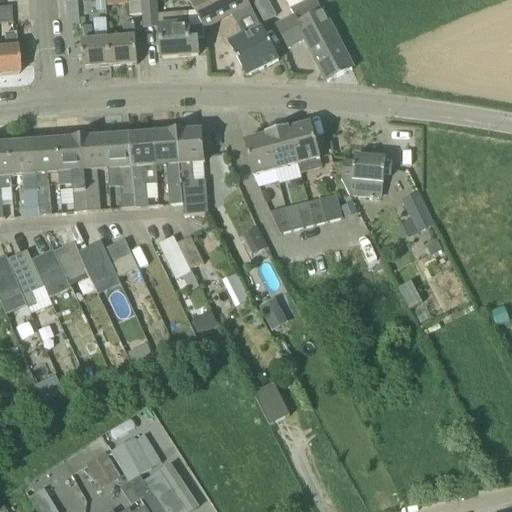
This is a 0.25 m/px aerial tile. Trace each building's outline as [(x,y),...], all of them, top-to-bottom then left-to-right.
[(105,12),(104,0),(95,1),(96,13),(105,12)] [(140,0),(128,0),(130,18),(142,17),(141,4),(140,0)] [(140,0),(141,4),(142,17),(143,26),(159,25),(161,60),(198,57),(197,41),(190,42),(188,27),(187,14),(158,15),(156,0),(140,0)] [(251,8),(246,0),(187,0),(203,30),(233,15),(245,39),(230,47),(247,78),(279,62),(251,8)] [(254,0),(246,0),(251,8),(254,6),(257,5),(254,0)] [(266,0),(257,5),(254,6),(264,25),(278,17),(269,0),(266,0)] [(303,43),(324,83),(325,85),(352,72),(322,13),(315,0),(311,0),(290,11),(293,17),(275,26),(288,51),(303,43)] [(10,8),(0,8),(0,24),(12,24),(10,8)] [(124,40),(108,41),(110,68),(137,66),(134,24),(123,25),(124,40)] [(92,43),(90,28),(80,29),(83,70),(110,68),(108,41),(92,43)] [(5,50),(0,49),(0,76),(18,75),(15,34),(4,35),(5,50)] [(287,130),(297,167),(319,161),(310,125),(288,131),(288,130),(287,130)] [(297,167),(287,130),(266,136),(276,172),(297,167)] [(177,134),(182,205),(200,204),(198,183),(204,182),(203,164),(204,164),(202,132),(177,134)] [(166,167),(169,206),(182,205),(177,134),(153,136),(155,167),(166,167)] [(148,208),(146,187),(157,186),(155,167),(153,136),(129,137),(134,209),(148,208)] [(244,143),(254,178),(276,172),(266,136),(265,136),(266,137),(244,143)] [(107,171),(108,171),(110,189),(120,188),(122,210),(134,209),(129,137),(105,139),(107,171)] [(100,212),(96,172),(107,171),(105,139),(81,141),(86,213),(100,212)] [(60,175),(71,174),(74,214),(86,213),(81,141),(57,143),(60,175)] [(51,216),(48,175),(60,175),(57,143),(33,144),(38,217),(51,216)] [(21,219),(38,217),(33,144),(9,146),(12,178),(22,177),(25,210),(20,210),(21,219)] [(0,220),(3,220),(0,192),(12,191),(12,178),(9,146),(0,146),(0,220)] [(341,183),(349,197),(379,200),(380,185),(383,185),(384,176),(390,177),(392,162),(385,161),(355,158),(354,164),(343,163),(341,183)] [(427,212),(418,194),(402,202),(411,220),(410,221),(417,235),(434,226),(427,212)] [(314,228),(326,225),(343,221),(337,198),(320,202),(308,204),(314,228)] [(308,204),(297,207),(303,231),(314,228),(308,204)] [(353,206),(341,212),(345,219),(357,214),(353,206)] [(292,233),(286,210),(270,214),(280,236),(292,233)] [(245,243),(259,236),(256,229),(242,236),(245,243)] [(191,270),(178,245),(174,238),(158,246),(176,282),(193,273),(191,270)] [(178,245),(191,270),(203,265),(190,239),(178,245)] [(104,251),(121,285),(122,286),(143,276),(125,241),(104,251)] [(92,278),(80,253),(76,243),(55,253),(71,288),(92,278)] [(431,257),(442,252),(438,243),(427,248),(427,249),(431,256),(431,257)] [(121,285),(104,251),(101,244),(80,253),(92,278),(100,295),(121,285)] [(71,288),(55,253),(54,251),(34,261),(45,288),(51,300),(72,290),(71,288)] [(45,288),(34,261),(29,252),(8,261),(28,306),(29,309),(36,305),(31,294),(45,288)] [(28,306),(8,261),(7,258),(0,260),(0,299),(7,315),(28,306)] [(221,282),(226,291),(240,284),(235,275),(221,282)] [(271,332),(283,326),(270,302),(258,309),(271,332)] [(143,360),(138,349),(127,354),(132,365),(143,360)] [(78,372),(65,378),(70,390),(84,384),(78,372)] [(54,377),(47,381),(55,398),(63,394),(54,377)] [(290,417),(274,385),(254,396),(270,427),(290,417)] [(109,454),(127,483),(151,469),(132,439),(109,454)] [(88,469),(102,491),(119,481),(105,459),(88,469)] [(194,511),(170,471),(148,483),(165,511),(194,511)] [(150,495),(142,483),(139,478),(129,484),(140,501),(142,500),(150,495)] [(140,501),(129,484),(120,490),(130,507),(140,501)] [(34,511),(55,511),(43,490),(27,500),(34,511)]
